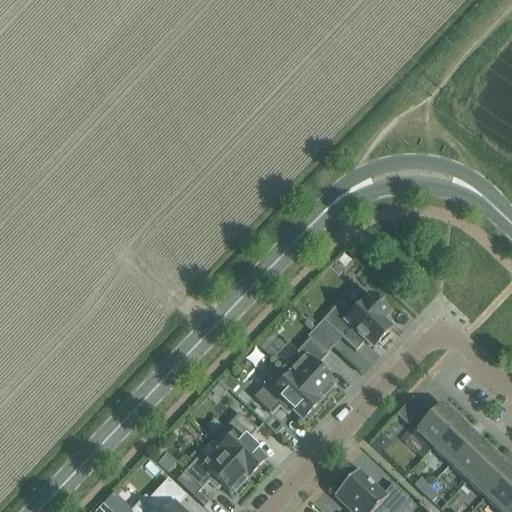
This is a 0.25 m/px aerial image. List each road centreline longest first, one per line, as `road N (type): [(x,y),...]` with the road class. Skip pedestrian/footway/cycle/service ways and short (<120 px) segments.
road 1 (tertiary): [(345,193),(38,511)]
road 2 (residential): [(511,390),(459,342),(430,338),(266,511)]
road 3 (tertiary): [(483,198),(450,169),(410,162),(374,170),(345,193)]
road 4 (tertiary): [(345,193),(414,186),(483,198)]
